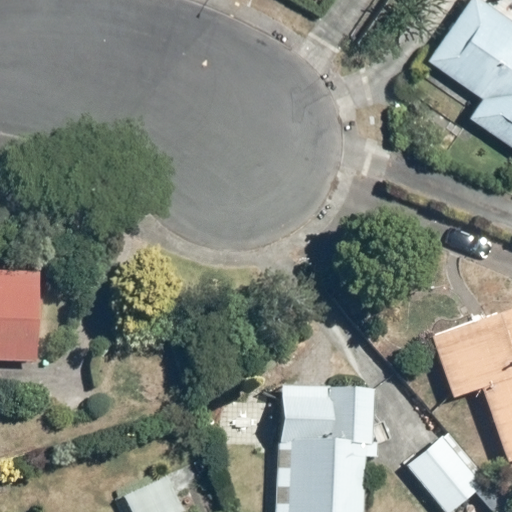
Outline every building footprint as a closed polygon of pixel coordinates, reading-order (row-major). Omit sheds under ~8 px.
[(511,28),(474,0),(465,0),(423,56),(473,93),(460,110),(511,149),(511,28)] [(0,354),(38,355),(38,268),(0,267),(0,354)] [(511,298),(454,320),(457,330),(427,341),(448,398),(476,388),(502,460),(511,456),(511,298)] [(369,511),(369,383),(269,383),(269,511),(369,511)] [(442,433),(404,465),(442,511),(481,479),(442,433)] [(175,511),(178,511),(163,474),(118,491),(126,511),(175,511)]
